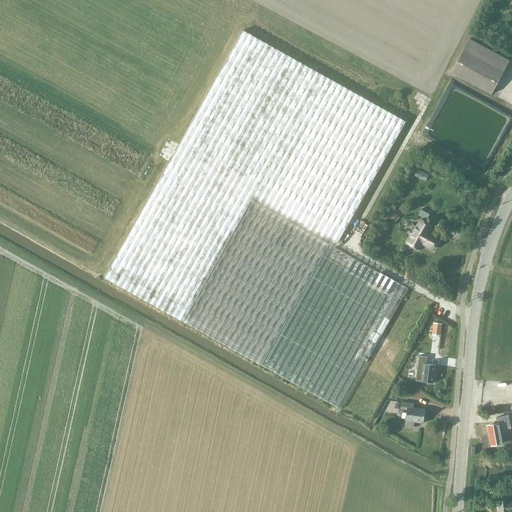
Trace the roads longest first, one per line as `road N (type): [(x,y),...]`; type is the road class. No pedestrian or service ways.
road 1 (track): [(458,485),(435,483),(0,240)]
road 2 (tertiary): [(456,511),(473,306),(511,194)]
